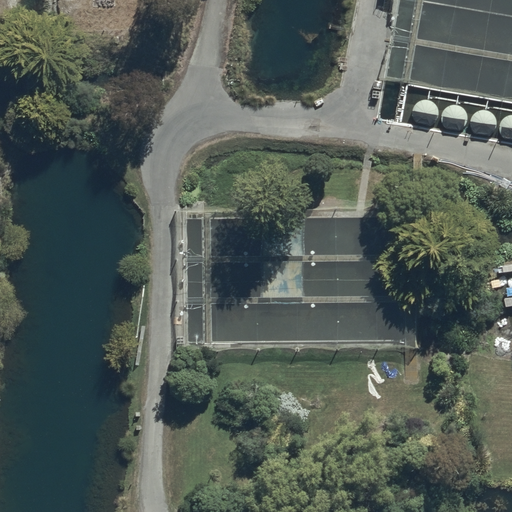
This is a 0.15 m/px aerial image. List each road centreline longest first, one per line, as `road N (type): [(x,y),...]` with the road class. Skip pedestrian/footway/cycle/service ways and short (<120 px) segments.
road 1 (track): [(158,511),(168,158),(203,69),(214,0)]
road 2 (track): [(511,161),(350,128),(186,114)]
road 3 (track): [(350,128),(374,0)]
